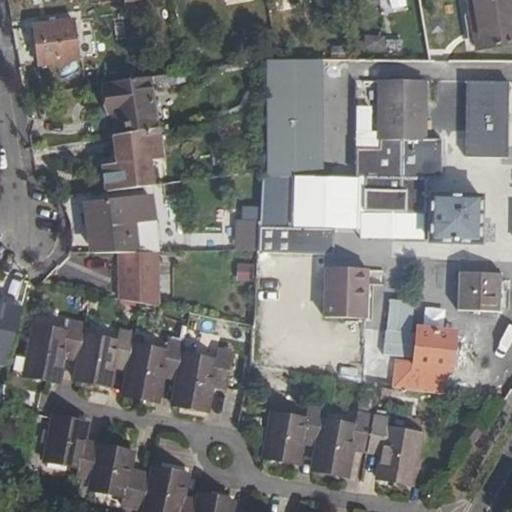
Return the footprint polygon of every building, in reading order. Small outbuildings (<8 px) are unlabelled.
[(511,0),(465,0),(474,51),(511,44),(511,0)] [(71,22),(33,27),(38,66),(76,61),(71,22)] [(267,58),(262,178),(292,178),(293,172),(324,173),(322,59),(267,58)] [(136,81),(108,85),(112,115),(115,136),(125,135),(157,129),(150,79),(136,81)] [(510,81),(469,81),(468,156),(509,156),(510,81)] [(377,139),(401,140),(424,140),(423,84),(377,85),(377,139)] [(107,116),(112,115),(108,85),(100,87),(102,107),(107,116)] [(162,128),(157,129),(125,135),(129,162),(116,164),(102,166),(105,193),(157,187),(154,159),(166,158),(162,128)] [(112,137),(116,164),(129,162),(125,135),(115,136),(112,137)] [(377,139),(377,151),(401,151),(401,140),(377,139)] [(424,140),(401,140),(401,151),(401,180),(426,180),(443,180),(443,140),(424,140)] [(365,179),(401,180),(401,151),(377,151),(355,151),(355,179),(365,179)] [(292,178),(262,178),(258,224),(257,229),(292,229),(292,178)] [(401,180),(365,179),(363,212),(425,214),(426,180),(401,180)] [(430,196),(429,244),(478,246),(480,197),(430,196)] [(150,197),(88,204),(94,255),(137,255),(134,223),(153,221),(150,197)] [(239,225),(240,253),(257,252),(257,229),(258,224),(239,225)] [(292,229),(257,229),(257,252),(334,253),(334,230),(292,229)] [(165,254),(122,255),(123,304),(166,312),(165,254)] [(236,263),(234,280),(251,282),(253,265),(236,263)] [(326,269),(323,319),(365,320),(367,271),(326,269)] [(442,274),(440,302),(457,303),(459,275),(442,274)] [(457,303),(457,311),(499,312),(500,275),(459,274),(459,275),(457,303)] [(77,362),(74,381),(109,388),(112,369),(127,372),(122,397),(157,404),(162,379),(175,381),(171,405),(207,412),(211,389),(223,391),(230,355),(218,352),(216,363),(180,355),(182,345),(169,342),(167,353),(131,346),(132,335),(120,332),(117,343),(82,336),(84,326),(69,323),(67,334),(34,328),(25,377),(59,384),(63,360),(77,362)] [(0,361),(4,362),(14,333),(0,328),(0,361)] [(396,372),(445,378),(445,373),(451,373),(455,332),(416,328),(413,361),(398,360),(396,372)] [(445,378),(396,372),(394,389),(443,396),(445,378)] [(380,457),(376,480),(411,487),(420,437),(385,431),(386,421),(373,419),(358,417),(356,427),(319,421),(320,411),(309,408),(306,422),(270,415),(262,459),(298,466),(302,445),(315,446),(311,471),(347,478),(352,452),(367,455),(380,457)] [(188,477),(152,470),(150,476),(130,471),(133,456),(97,448),(97,445),(85,442),(88,425),(53,418),(43,462),(79,470),(77,479),(91,482),(89,491),(123,499),(121,508),(142,511),(231,511),(233,503),(195,495),(194,500),(184,498),(188,477)]
